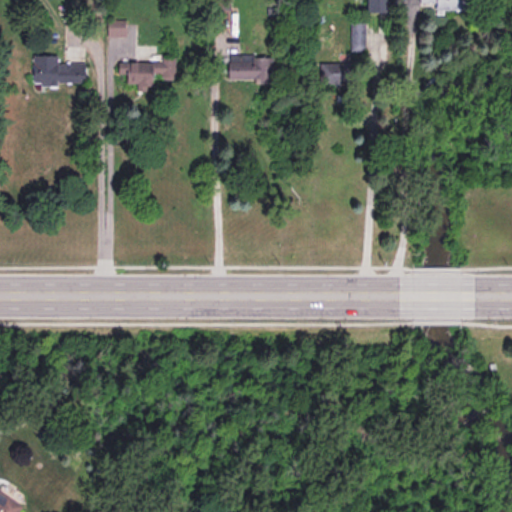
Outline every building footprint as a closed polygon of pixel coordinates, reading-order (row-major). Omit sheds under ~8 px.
[(387,0),(364,0),(365,12),(387,12),(387,0)] [(432,11),(466,11),(466,0),(418,0),(419,5),(432,5),(432,11)] [(349,51),(363,52),(363,19),(349,19),(349,51)] [(56,62),(56,55),(30,55),(30,84),(83,85),(83,62),(56,62)] [(269,57),(226,55),(225,78),(268,80),(269,57)] [(115,61),(115,82),(134,82),(134,91),(151,91),(151,79),(175,78),(174,61),(115,61)] [(357,63),(318,63),(318,84),(357,84),(357,63)] [(0,511),(14,511),(19,505),(0,493),(0,511)]
